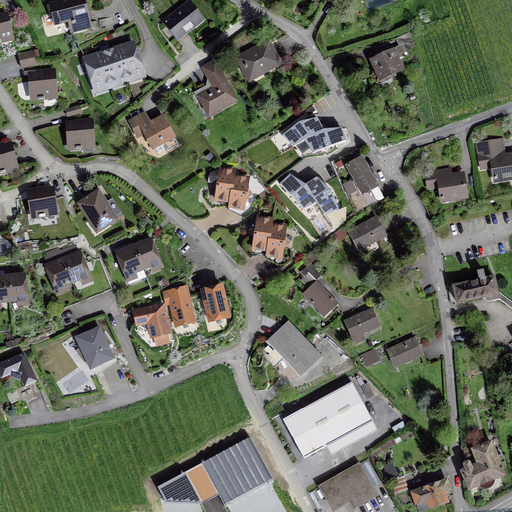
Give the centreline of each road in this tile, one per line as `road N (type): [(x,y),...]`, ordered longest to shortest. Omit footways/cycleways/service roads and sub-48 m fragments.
road 1 (residential): [(312,511),(238,374),(254,312),(244,285),(113,168),(50,168),(0,91)]
road 2 (residential): [(460,511),(439,273),(415,201),(388,168)]
road 3 (residential): [(388,168),(307,41),(235,0)]
road 4 (residential): [(388,168),(406,149),(511,109)]
